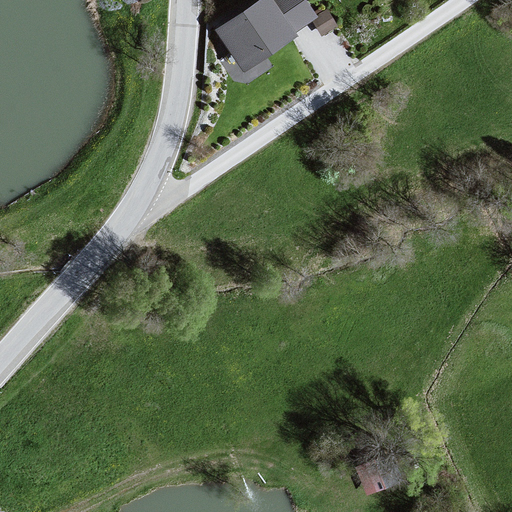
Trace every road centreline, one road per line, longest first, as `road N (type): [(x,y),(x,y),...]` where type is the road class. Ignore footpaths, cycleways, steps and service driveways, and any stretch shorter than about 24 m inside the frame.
road 1 (residential): [(141,195),(161,197),(193,183),(463,0)]
road 2 (tertiary): [(141,195),(0,364)]
road 3 (tertiary): [(188,0),(176,107),(141,195)]
